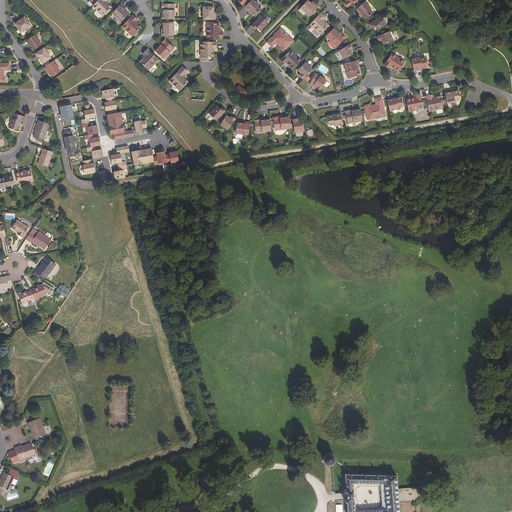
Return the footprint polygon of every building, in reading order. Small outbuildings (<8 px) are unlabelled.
[(98,0),(93,6),(103,16),(112,7),(108,4),(109,4),(106,1),(107,0),(98,0)] [(262,10),(258,6),(259,5),(254,0),(251,0),(244,7),(250,12),(251,11),(252,13),(256,16),(262,10)] [(310,16),(318,7),(314,4),(313,5),(311,3),(308,0),(300,8),(310,16)] [(373,13),(370,9),(371,8),(365,1),(356,9),(361,15),(362,14),(363,15),(367,19),(373,13)] [(124,7),(121,4),(112,13),(121,21),(129,14),(125,10),(122,8),(124,7)] [(162,19),(174,19),(174,4),(162,4),(162,9),(163,9),(163,11),(162,11),(162,19)] [(203,19),(215,19),(215,15),(214,15),(214,12),(214,6),(203,6),(203,19)] [(321,35),(329,26),(326,22),(324,20),(324,19),(326,18),(321,13),(310,24),(321,35)] [(133,15),(122,26),(133,36),(141,28),(138,24),(136,22),(138,20),(133,15)] [(260,31),(268,23),(261,16),(251,26),(254,29),(256,27),(258,28),(260,31)] [(386,24),(380,16),(369,24),(372,27),(374,26),(375,27),(377,30),(386,24)] [(15,24),(21,32),(31,25),(25,17),(15,24)] [(162,31),(162,35),(174,35),(174,23),(164,23),(164,31),(162,31)] [(207,38),(223,38),(223,31),(220,31),(220,28),(219,28),(219,23),(207,23),(207,38)] [(337,47),(346,38),(342,35),(341,35),(339,34),(340,33),(335,27),(326,36),(337,47)] [(294,41),(281,28),(267,42),(272,47),(276,43),(277,42),(279,44),(278,45),(281,48),(280,48),(284,52),(294,41)] [(393,40),(390,31),(377,37),(378,40),(381,39),(382,41),(383,44),(393,40)] [(35,35),(26,41),(33,51),(42,45),(35,35)] [(160,44),(155,50),(164,59),(175,48),(166,39),(162,42),(163,43),(161,45),(160,44)] [(216,42),(201,42),(200,57),(213,57),(213,52),(214,52),(214,49),(216,49),(216,42)] [(351,50),(350,49),(353,48),(351,44),(339,51),(343,59),(353,54),(351,50)] [(317,50),(322,56),(326,53),(320,47),(317,50)] [(44,48),(35,54),(42,64),(51,58),(44,48)] [(149,70),(159,59),(148,48),(143,53),(145,55),(143,57),(143,58),(140,61),(149,70)] [(301,61),(290,50),(281,60),(284,64),(286,62),(286,61),(287,62),(287,63),(294,69),(301,61)] [(405,62),(392,54),(384,65),(389,68),(390,66),(390,65),(392,66),(391,67),(399,72),(405,62)] [(428,67),(426,58),(420,59),(420,57),(412,59),(414,71),(421,70),(421,68),(423,68),(428,67)] [(53,61),(45,67),(52,77),(60,71),(53,61)] [(359,68),(357,61),(344,64),(348,78),(360,76),(359,71),(358,71),(357,69),(359,68)] [(303,79),(312,69),(305,62),(298,70),(301,73),(302,74),(300,76),(303,79)] [(10,70),(10,63),(0,63),(0,81),(5,82),(5,77),(4,77),(4,73),(3,73),(3,70),(4,70),(10,70)] [(169,81),(180,91),(189,82),(185,79),(186,78),(183,76),(188,71),(183,67),(169,81)] [(327,81),(316,74),(309,84),(313,87),(315,85),(317,87),(321,90),(327,81)] [(234,92),(243,98),(248,91),(239,85),(234,92)] [(114,97),(115,97),(113,89),(102,91),(104,99),(106,98),(114,97)] [(461,100),(459,91),(454,92),(452,92),(452,91),(445,92),(447,104),(455,102),(455,101),(461,100)] [(424,107),(421,94),(416,95),(417,97),(417,98),(415,98),(415,97),(406,99),(409,110),(424,107)] [(444,108),(441,96),(436,97),(436,96),(433,97),(433,96),(433,94),(426,96),(429,111),(444,108)] [(386,116),(382,97),(375,99),(376,104),(376,106),(374,106),(374,105),(370,106),(369,105),(365,106),(368,120),(386,116)] [(403,106),(401,97),(396,98),(394,99),(394,97),(387,99),(390,111),(398,109),(398,108),(403,106)] [(104,103),(106,111),(108,110),(116,109),(117,109),(115,101),(107,102),(104,103)] [(69,126),(66,107),(59,105),(64,127),(69,126)] [(216,121),(226,111),(223,108),(221,110),(220,109),(217,106),(209,114),(216,121)] [(363,120),(360,108),(352,110),(353,111),(350,111),(350,110),(345,111),(348,124),(363,120)] [(89,118),(95,117),(94,109),(90,110),(86,110),(84,111),(86,119),(89,118)] [(124,132),(121,112),(117,113),(109,114),(107,115),(110,126),(109,127),(110,134),(113,134),(119,133),(124,132)] [(343,124),(341,112),(334,114),(334,115),(332,116),(327,116),(329,126),(335,124),(335,126),(343,124)] [(18,130),(21,121),(23,122),(25,117),(14,113),(12,117),(9,127),(18,130)] [(228,130),(236,118),(233,116),(231,118),(230,117),(226,115),(220,124),(228,130)] [(290,128),(289,116),(281,117),(281,118),(278,118),(278,117),(273,118),(275,130),(290,128)] [(91,126),(89,118),(86,119),(81,120),(83,128),(87,127),(91,126)] [(271,131),(270,118),(262,119),(262,121),(259,121),(259,120),(254,120),(256,133),(271,131)] [(304,131),(303,120),(299,121),(297,121),(297,118),(293,119),(295,132),(304,131)] [(44,140),(49,124),(38,120),(34,132),(35,132),(35,133),(34,136),(44,140)] [(134,122),(136,133),(143,132),(142,128),(141,122),(141,120),(134,122)] [(248,135),(250,123),(245,122),(245,124),(242,124),(237,123),(236,133),(248,135)] [(92,134),(99,133),(97,125),(91,126),(87,127),(89,135),(92,134)] [(76,151),(73,136),(72,136),(71,132),(65,133),(66,137),(65,137),(68,153),(69,152),(69,157),(76,155),(75,151),(76,151)] [(95,146),(101,145),(99,137),(93,138),(90,139),(91,147),(95,146)] [(132,152),(134,166),(154,162),(153,157),(151,148),(140,151),(140,150),(132,152)] [(48,167),(53,152),(43,149),(38,163),(48,167)] [(93,159),(103,157),(102,149),(96,150),(92,151),(93,159)] [(164,151),(157,153),(157,156),(159,164),(167,162),(165,154),(164,151)] [(171,161),(171,164),(179,162),(177,151),(169,153),(171,161)] [(111,156),(112,164),(118,162),(122,162),(120,154),(111,156)] [(118,162),(119,171),(124,170),(127,169),(126,161),(122,162),(118,162)] [(83,165),(85,173),(96,171),(94,163),(92,163),(84,165),(83,165)] [(105,165),(98,166),(101,181),(108,181),(105,165)] [(33,181),(30,170),(16,173),(18,183),(21,182),(21,184),(33,181)] [(114,172),(115,179),(123,179),(125,178),(124,170),(119,171),(114,172)] [(0,188),(15,185),(12,174),(8,175),(8,177),(3,178),(0,178),(0,188)] [(23,237),(29,228),(18,220),(12,229),(17,232),(18,233),(18,234),(23,237)] [(51,240),(38,232),(33,228),(26,239),(32,243),(32,242),(38,246),(39,246),(45,250),(51,240)] [(49,274),(56,264),(46,258),(44,262),(43,263),(42,262),(39,267),(38,267),(35,272),(45,279),(48,274),(49,274)] [(12,285),(12,283),(10,276),(7,277),(0,278),(0,289),(9,288),(8,286),(12,285)] [(35,298),(36,301),(39,300),(38,298),(47,293),(48,295),(51,294),(53,289),(44,282),(43,285),(43,284),(31,290),(35,298)] [(60,283),(55,291),(66,297),(71,290),(60,283)] [(35,298),(31,290),(27,292),(26,291),(18,295),(20,300),(22,304),(35,298)] [(13,332),(8,327),(3,333),(8,337),(11,334),(13,332)] [(46,435),(40,418),(27,423),(30,430),(31,429),(33,434),(34,434),(36,439),(46,435)] [(36,454),(32,444),(27,445),(27,444),(22,446),(21,445),(14,448),(15,450),(19,459),(19,460),(19,461),(36,454)] [(19,459),(15,450),(8,453),(11,461),(19,459)] [(325,454),(324,455),(324,456),(323,457),(323,458),(323,459),(323,460),(323,461),(323,462),(324,463),(325,464),(326,465),(327,465),(328,465),(329,466),(330,466),(331,465),(332,465),(333,464),(334,463),(335,462),(336,461),(336,459),(336,458),(335,457),(335,456),(334,455),(333,454),(332,453),(331,453),(330,452),(329,452),(328,452),(326,453),(325,454)] [(19,475),(10,471),(8,475),(3,473),(1,478),(1,479),(0,479),(0,494),(1,495),(4,489),(8,491),(14,477),(17,479),(19,475)] [(399,511),(397,476),(345,474),(346,489),(345,489),(345,490),(344,490),(344,491),(344,492),(344,493),(345,493),(345,494),(346,494),(347,494),(347,499),(346,499),(345,500),(345,501),(345,502),(345,503),(346,503),(346,504),(347,504),(347,511),(399,511)]
